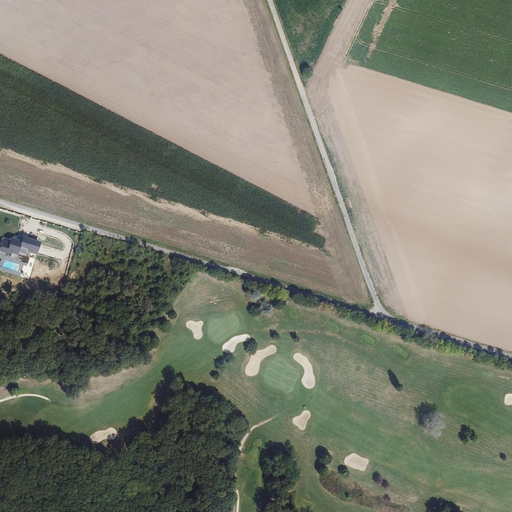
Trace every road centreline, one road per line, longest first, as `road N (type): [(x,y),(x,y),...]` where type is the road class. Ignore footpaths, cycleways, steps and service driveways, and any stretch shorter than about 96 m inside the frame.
road 1 (unclassified): [(0,201),(384,318)]
road 2 (unclassified): [(271,0),(384,318)]
road 3 (unclassified): [(384,318),(511,357)]
